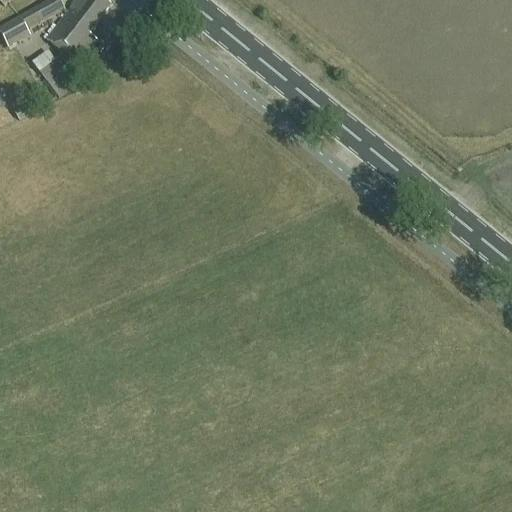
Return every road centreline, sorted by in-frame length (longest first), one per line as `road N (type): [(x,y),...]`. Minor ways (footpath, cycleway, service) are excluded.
road 1 (unclassified): [(511,311),(128,0)]
road 2 (primary): [(511,266),(183,0)]
